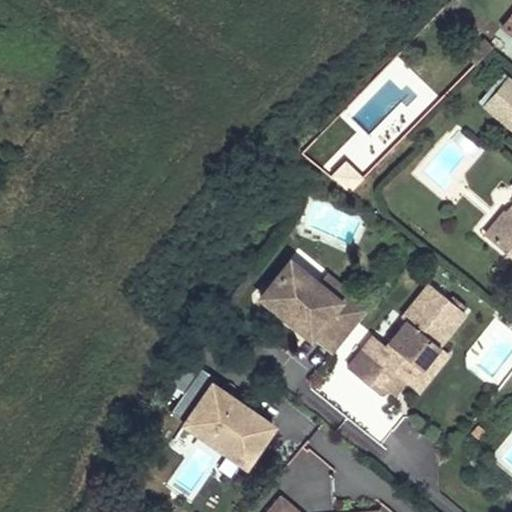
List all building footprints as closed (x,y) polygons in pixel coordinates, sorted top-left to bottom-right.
[(435,27),(448,37),(461,20),(449,10),(435,27)] [(511,14),(501,28),(511,37),(511,14)] [(474,70),(492,52),(484,44),(466,62),(474,70)] [(511,85),(508,82),(486,110),(511,130),(511,85)] [(319,170),(332,153),(319,143),(306,160),(319,170)] [(511,219),(511,223),(496,243),(511,256),(511,255),(511,212),(509,217),(511,219)] [(504,214),(487,235),(496,243),(511,223),(511,219),(509,217),(504,214)] [(302,252),(293,262),(317,283),(326,272),(302,252)] [(316,329),(337,346),(368,308),(347,291),(339,301),(290,261),(261,297),(310,337),(316,329)] [(371,336),(345,368),(374,391),(379,384),(387,390),(394,381),(398,384),(402,380),(416,392),(429,377),(419,369),(437,347),(464,314),(460,311),(464,307),(453,298),(450,302),(428,285),(401,318),(405,321),(384,347),(371,336)] [(337,346),(316,329),(310,337),(331,354),(337,346)] [(437,347),(419,369),(429,377),(447,355),(437,347)] [(183,395),(200,369),(187,361),(170,386),(183,395)] [(238,405),(228,398),(212,387),(216,380),(200,369),(183,395),(170,414),(185,424),(205,437),(213,424),(234,439),(225,451),(244,464),(270,427),(238,405)] [(242,399),(232,392),(228,398),(238,405),(242,399)] [(225,451),(234,439),(213,424),(205,437),(207,438),(225,451)] [(294,511),(279,499),(268,511),(294,511)]
